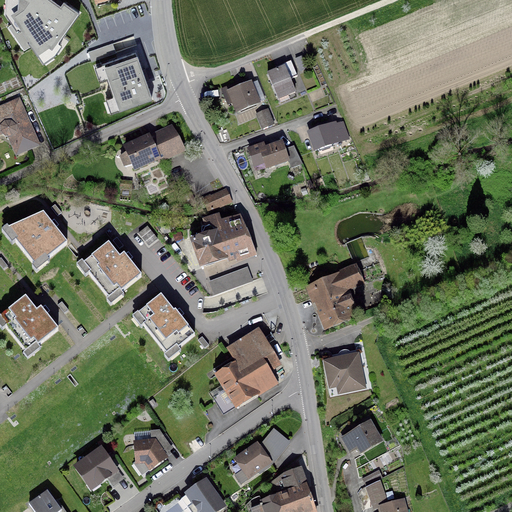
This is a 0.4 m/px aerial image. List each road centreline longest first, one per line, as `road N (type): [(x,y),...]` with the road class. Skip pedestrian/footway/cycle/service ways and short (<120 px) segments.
road 1 (residential): [(184,100),(276,274),(304,394)]
road 2 (track): [(389,0),(178,87)]
road 3 (residential): [(125,511),(271,407),(304,394)]
road 4 (residential): [(0,183),(184,100)]
road 5 (track): [(362,323),(511,259)]
